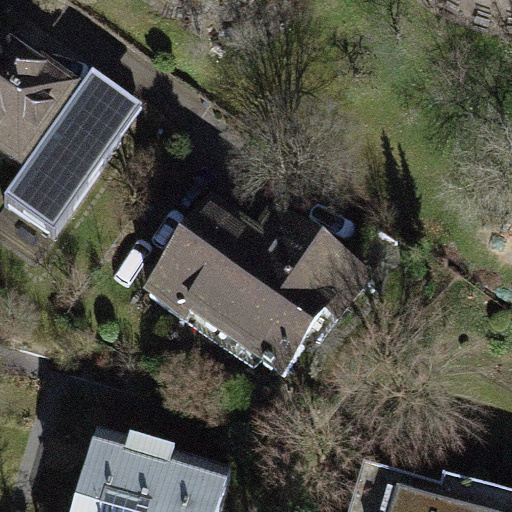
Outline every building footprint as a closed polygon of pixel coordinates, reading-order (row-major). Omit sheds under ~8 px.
[(68,95),(0,45),(0,150),(17,164),(22,158),(64,101),(68,95)] [(73,107),(64,101),(22,158),(33,166),(5,204),(50,237),(119,144),(108,136),(129,107),(92,80),(73,107)] [(274,215),(254,242),(212,210),(147,297),(183,324),(193,311),(280,376),(326,316),(335,323),(365,283),(274,215)] [(219,511),(230,477),(96,438),(74,511),(219,511)] [(441,497),(366,474),(354,511),(511,511),(511,506),(444,485),(441,497)]
